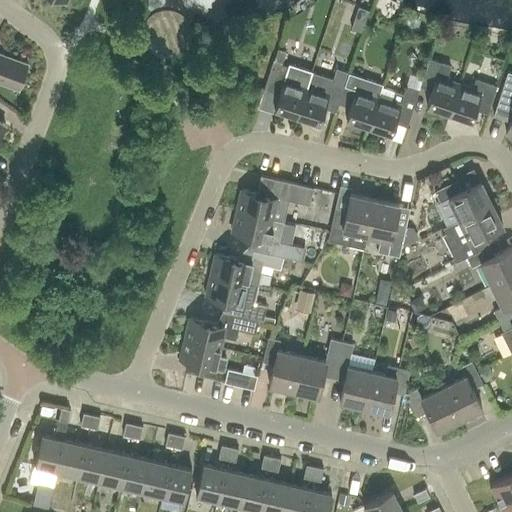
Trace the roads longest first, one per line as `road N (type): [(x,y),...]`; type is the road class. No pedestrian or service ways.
road 1 (residential): [(130,390),(228,153),(241,143),(389,169),(480,144),(511,174)]
road 2 (residential): [(437,457),(130,390)]
road 3 (residential): [(0,222),(58,63),(51,44),(0,5)]
